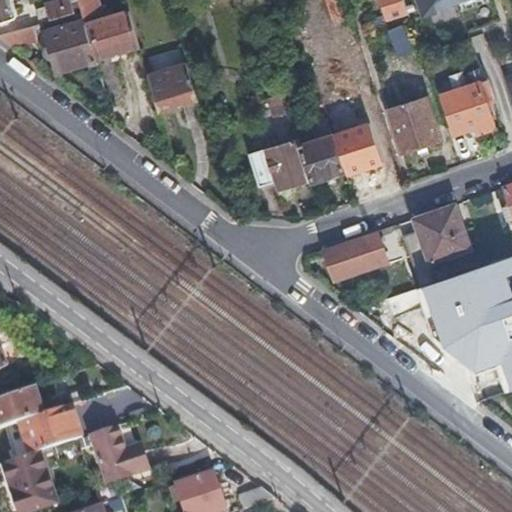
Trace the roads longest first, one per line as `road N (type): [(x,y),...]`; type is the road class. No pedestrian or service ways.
road 1 (residential): [(331,511),(0,266)]
road 2 (residential): [(256,258),(511,454)]
road 3 (residential): [(0,65),(256,258)]
road 4 (residential): [(511,167),(256,258)]
